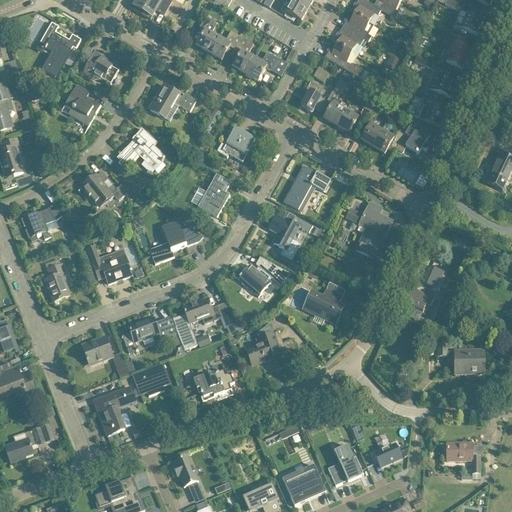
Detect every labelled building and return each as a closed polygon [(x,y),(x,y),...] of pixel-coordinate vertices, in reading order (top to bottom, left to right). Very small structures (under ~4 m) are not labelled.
[(150,0),(135,0),(138,1),(133,11),(141,16),(150,0)] [(164,17),(172,3),(167,0),(150,0),(141,16),(151,21),(156,12),(164,17)] [(229,7),(218,0),(216,0),(214,5),(226,12),(229,7)] [(268,9),(273,0),(267,0),(264,6),(268,9)] [(313,1),(311,0),(293,0),(292,3),(307,12),(313,1)] [(378,18),(381,12),(382,12),(374,7),(362,0),(359,0),(355,8),(358,10),(354,16),(370,25),(375,16),(378,18)] [(401,3),(396,0),(378,0),(374,7),(382,12),(381,12),(396,20),(399,14),(396,12),(401,3)] [(448,0),(447,0),(445,6),(461,13),(464,7),(448,0)] [(307,12),(292,3),(286,13),(301,22),(307,12)] [(483,23),(461,13),(459,13),(453,28),(455,28),(453,32),(465,37),(467,33),(477,37),(483,23)] [(374,28),(370,25),(354,16),(351,22),(348,20),(342,29),(364,42),(368,44),(372,38),(369,37),(374,28)] [(209,55),(219,39),(212,35),(218,26),(206,19),(199,31),(205,34),(197,48),(209,55)] [(52,24),(41,44),(46,47),(44,50),(45,50),(43,53),(53,58),(44,73),(55,79),(64,64),(72,69),(79,56),(75,53),(81,42),(72,37),(69,42),(56,34),(59,28),(52,24)] [(361,48),(364,42),(342,29),(337,38),(340,40),(337,46),(352,55),(357,46),(361,48)] [(236,52),(243,40),(232,33),(226,43),(219,39),(209,55),(222,62),(230,49),(236,52)] [(465,50),(467,44),(450,36),(447,43),(454,46),(446,64),(462,71),(470,53),(465,50)] [(254,46),(243,40),(236,52),(241,55),(233,69),(245,76),(255,60),(248,57),(254,46)] [(346,64),(352,55),(337,46),(333,52),(330,50),(325,60),(361,81),(365,73),(352,65),(350,66),(346,64)] [(94,54),(82,76),(90,80),(93,76),(111,86),(123,65),(113,59),(110,64),(104,60),(107,55),(104,54),(102,58),(94,54)] [(272,73),(279,61),(268,54),(262,65),(255,60),(245,76),(258,84),(266,70),(272,73)] [(418,57),(415,64),(430,71),(433,64),(418,57)] [(3,67),(7,78),(18,75),(15,63),(4,66),(3,67)] [(329,75),(319,69),(314,78),(324,84),(329,75)] [(449,99),(457,82),(436,73),(428,90),(449,99)] [(340,81),(333,93),(339,96),(343,91),(348,93),(351,88),(340,81)] [(310,84),(300,101),(304,103),(302,107),(313,114),(321,99),(316,96),(320,89),(310,84)] [(13,112),(9,101),(4,85),(0,86),(0,131),(12,128),(7,114),(13,112)] [(87,100),(90,94),(76,86),(63,108),(77,116),(75,120),(89,128),(101,108),(87,100)] [(190,114),(197,102),(186,96),(184,99),(164,88),(161,95),(159,94),(153,105),(154,106),(151,112),(165,120),(174,105),(190,114)] [(39,90),(28,93),(32,104),(42,100),(39,90)] [(365,96),(362,102),(367,105),(364,111),(370,114),(376,103),(365,96)] [(420,106),(414,118),(418,120),(425,123),(438,129),(445,113),(440,111),(443,105),(428,98),(424,107),(420,106)] [(337,128),(346,113),(339,109),(341,105),(335,101),(324,121),(337,128)] [(383,107),(376,103),(370,114),(377,118),(383,107)] [(209,121),(215,124),(221,114),(215,111),(209,121)] [(352,117),(346,113),(337,128),(349,135),(361,116),(354,113),(352,117)] [(399,146),(396,151),(403,155),(406,149),(416,155),(418,156),(420,155),(422,151),(424,152),(425,152),(426,152),(427,152),(427,151),(428,151),(428,150),(428,149),(428,148),(427,148),(427,147),(425,146),(428,141),(432,135),(425,131),(421,128),(412,123),(405,137),(404,136),(404,137),(399,146)] [(373,149),(383,133),(371,126),(361,142),(373,149)] [(157,144),(142,131),(136,137),(137,138),(117,160),(121,163),(118,166),(125,172),(142,153),(157,167),(161,163),(161,164),(163,162),(162,161),(165,158),(154,148),(157,144)] [(223,143),(217,154),(227,160),(229,156),(242,164),(255,142),(236,131),(227,146),(223,143)] [(392,142),(399,146),(404,137),(398,133),(394,140),(383,133),(373,149),(385,156),(392,142)] [(4,152),(0,153),(0,159),(6,177),(12,175),(12,176),(14,176),(14,178),(24,174),(19,160),(22,159),(17,141),(2,146),(4,152)] [(491,175),(486,184),(503,191),(507,182),(511,173),(511,170),(511,160),(502,156),(496,168),(494,167),(491,175)] [(436,166),(429,162),(422,174),(429,178),(436,166)] [(298,180),(284,205),(301,214),(309,199),(314,190),(323,195),(330,182),(304,168),(298,180)] [(128,172),(121,181),(138,195),(145,187),(128,172)] [(103,186),(108,181),(102,174),(83,189),(90,198),(89,199),(90,200),(91,199),(99,208),(112,197),(120,202),(126,197),(119,189),(116,192),(112,188),(108,191),(103,186)] [(217,176),(198,209),(217,220),(230,197),(223,193),(226,188),(228,190),(231,184),(221,178),(217,176)] [(246,183),(243,188),(249,192),(252,187),(246,183)] [(382,210),(370,205),(359,228),(366,231),(356,252),(373,260),(380,245),(377,244),(381,237),(385,239),(390,228),(382,224),(384,220),(379,217),(382,210)] [(46,226),(56,222),(62,218),(60,214),(54,207),(48,211),(22,221),(24,228),(26,228),(27,231),(26,232),(29,241),(31,240),(31,241),(35,240),(35,239),(37,238),(37,239),(42,237),(41,236),(43,236),(45,242),(51,240),(46,226)] [(292,241),(299,229),(309,235),(313,228),(289,215),(285,223),(277,218),(270,231),(279,236),(273,246),(285,252),(283,256),(291,260),(299,245),(292,241)] [(200,244),(203,240),(190,228),(180,232),(176,223),(161,228),(168,245),(150,252),(155,267),(175,259),(173,254),(200,244)] [(321,230),(316,238),(322,242),(327,233),(321,230)] [(87,251),(99,282),(106,279),(108,287),(133,278),(131,273),(132,273),(131,270),(130,270),(123,251),(99,260),(94,248),(87,251)] [(292,276),(260,259),(255,266),(258,269),(256,271),(251,267),(242,278),(241,278),(238,281),(253,293),(259,300),(272,284),(270,283),(272,280),(281,288),(292,276)] [(51,280),(45,282),(53,304),(70,297),(62,276),(66,274),(63,266),(48,272),(51,280)] [(431,268),(423,285),(436,291),(444,274),(431,268)] [(310,293),(302,311),(336,327),(344,309),(339,306),(342,299),(345,292),(329,285),(323,299),(310,293)] [(434,300),(412,289),(408,297),(403,307),(427,317),(431,308),(434,300)] [(222,320),(220,314),(217,308),(211,310),(208,301),(184,310),(185,314),(184,314),(185,316),(173,321),(176,329),(175,329),(184,352),(198,347),(190,325),(203,320),(205,326),(215,322),(216,323),(222,320)] [(176,329),(173,321),(172,319),(156,325),(153,320),(129,329),(131,335),(122,338),(129,356),(138,352),(135,344),(159,335),(161,341),(167,339),(171,351),(171,355),(173,361),(186,356),(184,352),(175,329),(176,329)] [(0,342),(1,342),(5,353),(17,348),(6,320),(0,323),(0,321),(0,342)] [(228,324),(224,326),(228,325),(233,332),(229,334),(232,338),(243,333),(235,320),(228,324)] [(277,334),(275,334),(271,325),(257,335),(259,340),(257,341),(260,349),(249,353),(254,366),(265,362),(264,357),(272,354),(278,370),(300,362),(293,342),(281,346),(277,334)] [(236,337),(229,340),(232,346),(238,343),(236,337)] [(97,345),(83,350),(87,361),(86,361),(87,363),(88,363),(89,366),(103,361),(104,363),(113,359),(105,338),(96,342),(97,345)] [(438,343),(438,358),(447,357),(447,343),(438,343)] [(484,352),(455,353),(455,365),(454,365),(454,367),(455,367),(455,374),(472,374),(472,373),(477,373),(477,376),(485,376),(484,352)] [(131,377),(123,355),(122,354),(122,355),(115,358),(119,369),(116,370),(120,381),(131,377)] [(164,366),(133,377),(139,396),(140,398),(148,395),(149,398),(165,392),(163,389),(171,386),(164,366)] [(21,378),(18,369),(1,375),(3,380),(0,380),(0,402),(2,407),(36,395),(29,375),(21,378)] [(232,377),(231,375),(226,377),(224,372),(215,376),(214,373),(194,381),(197,391),(200,390),(202,394),(201,394),(202,396),(204,399),(219,394),(220,396),(227,393),(226,391),(231,390),(230,387),(235,385),(232,378),(233,378),(232,377)] [(108,398),(94,403),(108,438),(125,431),(117,411),(136,403),(131,390),(108,399),(108,398)] [(55,417),(53,408),(39,413),(41,421),(55,417)] [(324,427),(305,426),(311,441),(327,434),(324,427)] [(16,445),(5,448),(11,465),(22,461),(21,459),(33,455),(31,449),(32,449),(32,448),(38,446),(38,447),(45,444),(54,441),(49,427),(40,430),(33,433),(26,435),(14,439),(16,445)] [(472,445),(447,445),(447,446),(447,462),(472,462),(472,474),(481,474),(481,459),(472,459),(472,445)] [(395,446),(374,455),(381,470),(402,460),(395,446)] [(335,468),(328,471),(336,488),(347,483),(348,485),(361,479),(361,477),(363,476),(356,459),(355,459),(355,460),(353,460),(347,448),(334,454),(340,466),(335,468)] [(175,467),(173,468),(177,477),(179,482),(181,481),(184,489),(188,488),(191,494),(200,491),(197,484),(199,483),(188,459),(174,465),(175,467)] [(295,478),(284,483),(294,506),(295,506),(316,496),(325,492),(321,484),(319,479),(310,483),(306,473),(295,478)] [(107,493),(95,498),(98,505),(97,505),(99,511),(112,506),(113,511),(122,511),(124,511),(144,511),(140,500),(136,502),(134,497),(138,495),(132,479),(106,489),(107,493)] [(270,488),(243,500),(248,511),(256,511),(263,509),(263,511),(281,511),(277,503),(279,502),(272,487),(270,488)] [(384,511),(409,511),(407,505),(406,502),(401,504),(392,509),(391,506),(386,509),(387,511),(384,511)]
